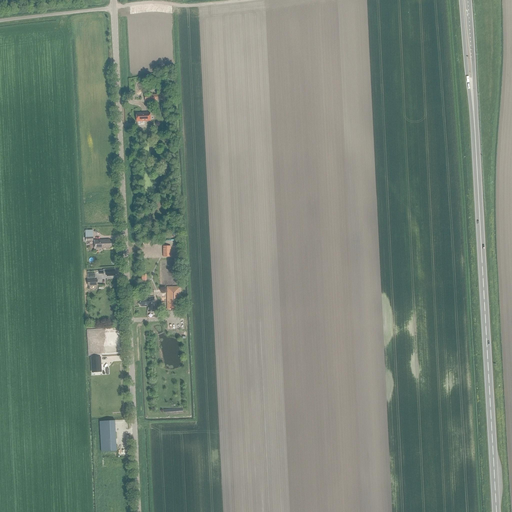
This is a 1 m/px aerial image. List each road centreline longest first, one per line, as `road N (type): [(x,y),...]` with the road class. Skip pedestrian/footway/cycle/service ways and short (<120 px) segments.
road 1 (tertiary): [(138,511),(113,0)]
road 2 (trunk): [(496,511),(474,130)]
road 3 (trunk): [(461,0),(474,130)]
road 4 (trunk): [(474,130),(468,0)]
